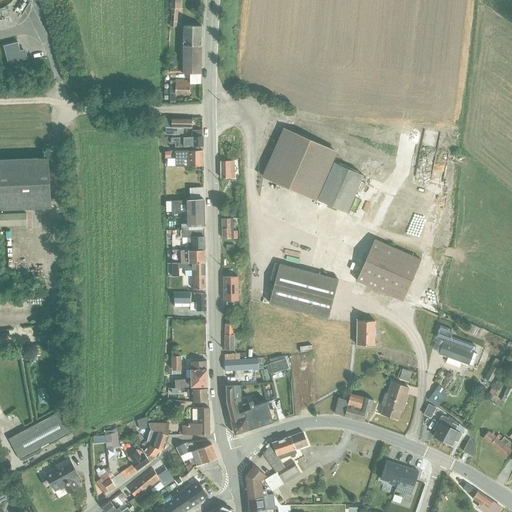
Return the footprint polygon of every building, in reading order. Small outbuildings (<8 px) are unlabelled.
[(170,0),(170,3),(171,9),(172,9),(171,21),(170,21),(170,26),(177,27),(177,21),(178,21),(179,9),(181,9),(181,3),(181,0),(170,0)] [(0,22),(6,20),(6,19),(12,18),(8,5),(7,7),(4,8),(1,10),(0,9),(0,22)] [(190,74),(201,74),(201,46),(202,26),(184,25),(183,68),(170,68),(170,74),(190,74)] [(18,42),(4,46),(8,64),(28,59),(26,52),(21,53),(18,42)] [(201,74),(190,74),(190,81),(190,84),(201,84),(201,83),(201,74)] [(175,80),(170,80),(170,84),(170,103),(176,103),(176,94),(190,94),(190,84),(190,81),(176,80),(176,84),(175,84),(175,80)] [(192,118),(166,118),(166,134),(184,134),(184,128),(192,128),(192,118)] [(267,165),(262,177),(316,200),(338,151),(283,127),(267,165)] [(203,136),(172,138),(172,144),(175,144),(175,146),(191,146),(191,151),(199,150),(199,146),(203,146),(203,136)] [(188,151),(176,151),(176,166),(203,166),(203,150),(188,151)] [(49,158),(0,159),(0,210),(51,208),(49,158)] [(235,160),(221,161),(221,178),(235,178),(235,172),(237,172),(237,167),(235,167),(235,160)] [(334,162),(318,200),(347,213),(364,175),(358,173),(359,171),(340,163),(340,165),(334,162)] [(204,187),(190,188),(190,200),(204,199),(204,187)] [(204,199),(167,201),(167,212),(172,212),(172,217),(187,214),(187,223),(187,226),(203,225),(203,220),(204,220),(204,199)] [(27,213),(0,214),(0,226),(27,225),(27,213)] [(233,218),(222,219),(223,238),(238,238),(238,230),(234,231),(234,228),(237,228),(237,222),(233,222),(233,218)] [(189,250),(205,250),(205,230),(181,230),(181,238),(189,237),(189,250)] [(375,239),(357,281),(403,301),(422,260),(375,239)] [(205,250),(189,250),(181,250),(181,263),(205,263),(205,250)] [(205,263),(181,263),(172,263),(172,277),(179,276),(179,268),(185,268),(185,276),(193,276),(206,275),(205,263)] [(269,281),(266,291),(272,293),(269,303),(329,318),(339,279),(280,263),(275,283),(269,281)] [(206,275),(193,276),(193,289),(206,289),(206,275)] [(238,276),(224,276),(224,300),(239,300),(238,276)] [(206,294),(174,292),(175,307),(190,307),(190,311),(206,311),(206,294)] [(225,335),(241,335),(241,332),(239,332),(239,323),(234,323),(234,310),(224,310),(225,335)] [(376,321),(357,321),(357,345),(376,345),(376,321)] [(471,324),(468,332),(479,336),(482,328),(471,324)] [(444,341),(440,352),(440,354),(448,357),(447,361),(448,363),(458,367),(460,366),(462,362),(472,366),(477,353),(474,352),(476,345),(451,336),(454,330),(440,325),(436,338),(437,339),(444,341)] [(241,335),(225,335),(225,350),(235,350),(235,343),(246,343),(246,335),(241,335)] [(444,341),(437,339),(433,349),(440,352),(444,341)] [(182,356),(172,356),(172,370),(182,370),(182,356)] [(247,358),(225,359),(225,371),(259,368),(258,357),(254,358),(247,358)] [(271,363),(270,363),(273,374),(289,368),(286,358),(279,360),(278,357),(270,360),(271,363)] [(495,358),(483,383),(489,386),(502,362),(495,358)] [(176,388),(179,387),(208,386),(207,361),(191,361),(192,370),(186,370),(187,379),(175,380),(176,388)] [(267,369),(261,370),(264,382),(270,381),(267,369)] [(403,369),(399,379),(409,382),(413,372),(403,369)] [(384,405),(381,414),(398,420),(402,407),(403,408),(408,395),(406,394),(409,387),(392,381),(387,393),(386,393),(383,405),(384,405)] [(226,402),(237,402),(242,402),(241,385),(226,385),(226,402)] [(439,386),(429,400),(438,406),(448,392),(439,386)] [(179,387),(176,388),(169,388),(168,400),(178,400),(179,387)] [(208,388),(187,389),(188,396),(192,395),(192,401),(209,401),(208,388)] [(492,388),(486,397),(490,400),(496,391),(492,388)] [(339,397),(335,413),(364,421),(365,418),(367,418),(368,411),(371,412),(374,400),(351,393),(349,400),(339,397)] [(274,400),(268,402),(273,421),(279,419),(274,400)] [(245,411),(250,430),(273,422),(267,401),(255,406),(253,401),(243,404),(245,411)] [(237,402),(226,402),(230,415),(240,413),(237,402)] [(429,404),(424,414),(431,418),(436,407),(429,404)] [(188,425),(183,425),(183,435),(210,434),(209,408),(199,408),(199,423),(188,423),(188,425)] [(62,410),(9,438),(21,460),(74,431),(62,410)] [(240,413),(230,415),(234,432),(235,432),(237,434),(250,430),(245,411),(240,413)] [(443,441),(454,420),(449,417),(448,419),(441,415),(434,429),(437,431),(434,436),(443,441)] [(150,427),(149,422),(147,417),(139,419),(142,430),(150,427)] [(454,420),(443,441),(452,445),(455,440),(457,441),(464,428),(454,420)] [(149,422),(150,427),(151,428),(169,435),(169,423),(149,422)] [(147,442),(162,449),(164,450),(169,435),(151,428),(147,442)] [(105,436),(106,442),(107,449),(120,447),(118,432),(112,433),(111,431),(106,432),(106,434),(105,434),(105,436)] [(489,431),(483,438),(506,458),(511,450),(511,443),(504,437),(503,438),(499,434),(497,437),(494,435),(495,434),(493,432),(492,433),(489,431)] [(303,432),(272,443),(280,459),(290,455),(293,457),(295,456),(296,453),(297,453),(296,450),(308,445),(303,432)] [(162,449),(147,442),(146,441),(139,434),(134,436),(142,445),(143,445),(146,447),(144,451),(156,458),(162,449)] [(106,442),(105,436),(93,437),(94,444),(106,442)] [(470,437),(463,451),(473,456),(474,454),(474,452),(474,451),(474,449),(474,447),(474,445),(474,444),(473,442),(472,441),(471,439),(470,437)] [(184,443),(177,447),(184,462),(190,459),(191,464),(186,466),(189,472),(193,467),(217,458),(212,444),(193,451),(188,452),(187,449),(188,449),(185,444),(184,443)] [(280,459),(272,443),(263,454),(276,473),(285,467),(280,459)] [(133,464),(138,470),(150,461),(144,453),(139,449),(135,450),(133,448),(125,453),(132,462),(133,464)] [(46,476),(41,479),(46,487),(51,484),(55,491),(56,491),(55,490),(64,485),(68,494),(80,487),(77,481),(81,479),(70,458),(55,466),(56,467),(45,473),(46,476)] [(285,467),(276,473),(265,480),(272,491),(301,474),(294,461),(285,467)] [(396,486),(403,466),(386,461),(380,479),(389,482),(389,484),(396,486)] [(138,470),(133,464),(125,470),(130,476),(138,470)] [(167,464),(158,469),(167,484),(175,479),(167,464)] [(254,465),(246,476),(248,499),(264,497),(264,496),(267,495),(267,489),(263,489),(262,481),(266,475),(254,465)] [(403,466),(396,486),(396,489),(411,494),(419,471),(403,466)] [(101,479),(96,482),(104,494),(116,486),(109,477),(114,473),(113,471),(110,473),(109,468),(106,469),(105,468),(97,473),(100,477),(101,479)] [(129,490),(135,497),(139,494),(140,494),(144,490),(147,493),(152,489),(151,487),(160,479),(154,469),(129,490)] [(191,485),(181,491),(192,507),(208,496),(199,482),(192,487),(191,485)] [(466,483),(463,488),(474,496),(472,498),(480,503),(477,507),(484,511),(498,511),(502,508),(466,483)] [(173,499),(166,504),(171,511),(183,511),(192,507),(181,491),(172,497),(173,499)] [(122,493),(118,495),(124,503),(128,500),(122,493)] [(170,494),(163,499),(166,504),(173,499),(172,497),(171,498),(170,496),(171,495),(170,494)] [(130,510),(131,511),(135,511),(143,506),(135,497),(130,501),(133,505),(130,510)] [(105,511),(131,511),(130,510),(125,504),(120,507),(122,511),(119,507),(117,509),(111,501),(103,507),(105,511)]
